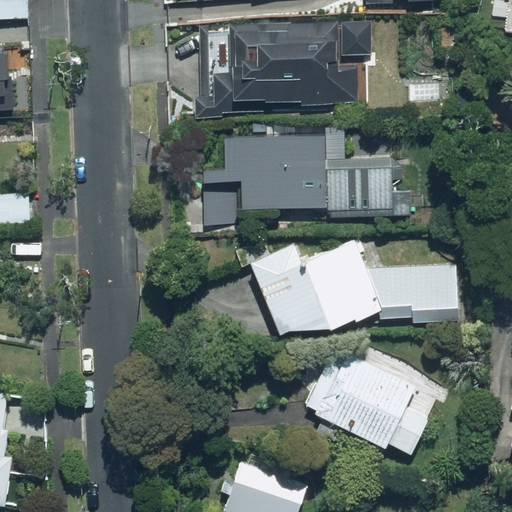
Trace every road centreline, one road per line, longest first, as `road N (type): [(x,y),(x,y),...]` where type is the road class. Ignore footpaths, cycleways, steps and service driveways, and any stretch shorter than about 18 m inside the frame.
road 1 (residential): [(128,511),(105,0)]
road 2 (unknown): [(501,443),(501,338),(511,300)]
